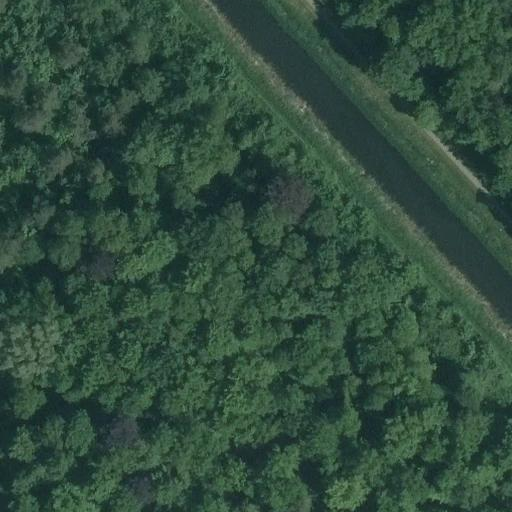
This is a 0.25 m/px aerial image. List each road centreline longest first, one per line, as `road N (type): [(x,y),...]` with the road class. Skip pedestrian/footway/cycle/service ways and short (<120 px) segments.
road 1 (track): [(511,367),(173,0)]
road 2 (track): [(406,107),(456,78),(511,26)]
